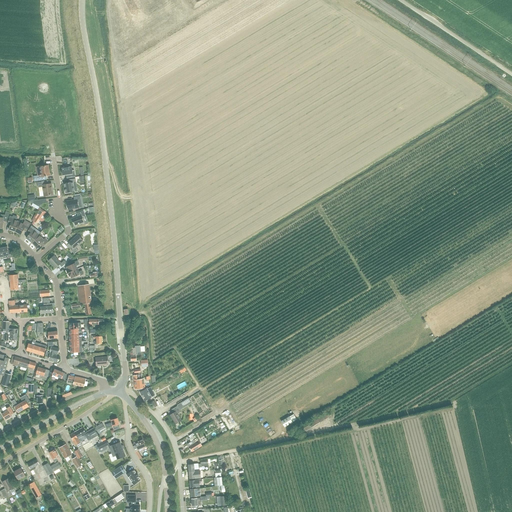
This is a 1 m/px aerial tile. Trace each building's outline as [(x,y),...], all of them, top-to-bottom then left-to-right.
[(46,176),(50,176),(49,165),(40,166),(41,175),(33,176),(34,182),(47,180),(46,176)] [(64,166),(64,167),(64,168),(62,168),(63,175),(66,175),(66,178),(75,177),(74,170),(72,170),(72,167),(64,166)] [(64,184),(65,193),(74,192),(73,183),(76,182),(75,179),(68,180),(69,183),(64,184)] [(44,196),(53,195),(52,190),(52,188),(51,184),(48,184),(48,181),(38,182),(39,187),(43,187),(44,196)] [(78,200),(81,200),(80,196),(74,197),(74,200),(67,201),(68,210),(79,208),(78,200)] [(35,201),(33,203),(40,207),(43,204),(47,203),(46,199),(35,201)] [(40,220),(41,218),(43,219),(47,212),(40,208),(38,211),(34,216),(36,218),(32,224),(34,225),(36,222),(37,223),(39,220),(40,220)] [(7,222),(9,212),(10,210),(7,209),(5,215),(1,215),(1,218),(0,217),(0,228),(3,228),(3,221),(7,222)] [(71,219),(74,227),(84,223),(83,218),(86,217),(84,211),(77,214),(78,216),(71,219)] [(9,230),(15,231),(19,222),(16,221),(17,217),(13,216),(13,217),(10,216),(8,224),(11,225),(9,230)] [(19,222),(15,231),(21,235),(23,230),(26,232),(30,223),(25,220),(23,224),(19,222)] [(27,238),(32,242),(39,234),(41,232),(32,226),(27,233),(30,235),(27,238)] [(39,234),(32,242),(36,247),(40,244),(42,247),(48,241),(45,238),(44,240),(39,234)] [(83,241),(78,235),(69,243),(73,247),(70,249),(75,254),(78,251),(76,248),(83,241)] [(2,248),(4,259),(12,257),(11,250),(8,251),(7,247),(2,248)] [(48,261),(56,269),(60,265),(62,267),(66,263),(64,260),(61,263),(54,256),(48,261)] [(66,269),(68,273),(78,269),(76,266),(80,264),(78,260),(74,262),(75,263),(66,267),(67,269),(66,269)] [(80,274),(80,276),(84,274),(82,270),(79,272),(78,269),(68,273),(69,277),(70,276),(71,278),(80,274)] [(18,275),(10,275),(10,282),(11,290),(18,290),(18,283),(19,283),(22,283),(22,284),(27,283),(26,280),(18,281),(18,275)] [(89,285),(78,286),(80,304),(80,305),(85,304),(85,309),(86,310),(86,315),(92,314),(90,303),(92,303),(89,285)] [(10,313),(28,312),(27,305),(15,306),(15,301),(9,301),(10,313)] [(6,332),(6,334),(18,335),(18,329),(9,328),(9,322),(4,322),(3,329),(3,331),(6,332)] [(96,336),(92,336),(92,339),(96,339),(97,341),(94,341),(94,344),(97,344),(102,344),(102,336),(96,336)] [(26,350),(32,352),(35,343),(36,340),(33,340),(32,345),(29,344),(26,350)] [(32,352),(38,354),(41,344),(35,343),(32,352)] [(47,346),(41,344),(38,354),(44,356),(47,346)] [(135,346),(135,348),(130,348),(130,355),(131,355),(136,355),(138,354),(137,353),(140,352),(141,352),(140,346),(135,346)] [(51,352),(50,354),(49,359),(58,362),(59,356),(57,356),(57,354),(58,354),(59,349),(52,347),(50,352),(51,352)] [(8,362),(9,359),(2,357),(3,355),(0,354),(0,374),(4,376),(8,362)] [(10,364),(28,369),(30,361),(13,356),(10,364)] [(96,366),(108,365),(108,357),(96,358),(96,366)] [(36,363),(30,361),(28,369),(27,370),(34,372),(36,363)] [(47,377),(49,371),(38,367),(35,377),(39,378),(40,375),(47,377)] [(65,380),(67,375),(63,374),(63,373),(55,369),(55,370),(51,368),(48,376),(52,377),(52,375),(65,380)] [(139,379),(142,378),(141,374),(141,372),(140,369),(134,370),(135,373),(137,373),(137,375),(133,376),(134,380),(139,379)] [(5,373),(2,385),(8,387),(11,375),(5,373)] [(86,379),(75,377),(69,376),(68,381),(72,382),(72,383),(73,383),(73,384),(84,387),(86,379)] [(139,379),(134,380),(135,390),(146,388),(144,379),(139,379)] [(38,385),(34,385),(35,394),(37,394),(37,403),(43,403),(42,393),(40,393),(40,389),(38,389),(38,385)] [(147,388),(140,392),(145,401),(152,397),(147,388)] [(23,402),(20,404),(24,410),(29,407),(27,404),(29,402),(26,396),(23,397),(21,399),(23,402)] [(160,406),(155,397),(150,399),(155,408),(160,406)] [(178,406),(180,410),(192,403),(189,398),(177,405),(178,406)] [(24,410),(20,404),(17,405),(14,400),(11,402),(18,413),(24,410)] [(172,410),(173,413),(170,415),(176,424),(182,421),(178,414),(181,412),(180,410),(178,406),(172,410)] [(5,407),(2,409),(0,410),(2,414),(5,420),(11,417),(10,415),(13,414),(10,407),(6,409),(5,407)] [(230,426),(236,423),(231,414),(225,418),(230,426)] [(289,417),(281,421),(284,427),(297,420),(294,415),(289,417)] [(316,416),(308,421),(299,427),(303,433),(312,428),(320,423),(316,416)] [(216,419),(222,429),(225,427),(220,417),(216,419)] [(112,424),(105,426),(106,428),(113,426),(115,430),(119,428),(118,425),(119,424),(117,418),(111,420),(112,424)] [(98,433),(105,429),(102,423),(95,427),(98,433)] [(79,430),(75,432),(80,442),(82,441),(80,438),(85,435),(87,439),(88,441),(98,436),(94,428),(86,433),(83,428),(79,430)] [(75,445),(80,442),(75,432),(70,435),(75,445)] [(192,452),(202,446),(199,441),(197,438),(188,444),(192,452)] [(99,444),(97,445),(101,452),(107,449),(105,446),(109,445),(107,440),(102,442),(99,444)] [(138,449),(146,446),(143,440),(132,444),(135,452),(138,450),(138,449)] [(112,447),(110,449),(113,457),(116,456),(117,459),(126,456),(120,442),(112,446),(112,447)] [(68,449),(66,444),(59,448),(65,459),(72,455),(70,451),(68,449)] [(56,458),(58,456),(55,450),(49,453),(54,462),(58,460),(56,458)] [(41,457),(35,460),(42,473),(48,469),(41,457)] [(76,457),(73,459),(78,468),(81,466),(76,457)] [(35,460),(29,464),(35,476),(42,473),(35,460)] [(53,472),(60,468),(57,462),(50,466),(53,472)] [(122,465),(111,472),(116,479),(126,472),(122,465)] [(25,476),(21,468),(14,472),(18,480),(25,476)] [(127,474),(133,484),(140,480),(138,476),(137,473),(136,474),(134,470),(127,474)] [(189,471),(190,479),(201,478),(200,474),(200,470),(199,471),(199,470),(189,471)] [(5,488),(2,490),(7,498),(12,495),(10,491),(14,488),(9,478),(2,482),(5,488)] [(34,482),(30,485),(37,497),(38,499),(42,497),(41,495),(34,482)] [(200,488),(196,489),(191,489),(191,497),(197,496),(201,496),(200,488)] [(115,498),(117,502),(125,497),(122,493),(115,498)] [(130,511),(139,511),(140,511),(140,510),(140,505),(135,505),(135,502),(136,502),(136,496),(127,495),(127,502),(131,502),(131,505),(130,511)] [(192,506),(201,505),(200,498),(192,499),(192,506)] [(107,507),(113,503),(110,499),(104,503),(107,507)]
